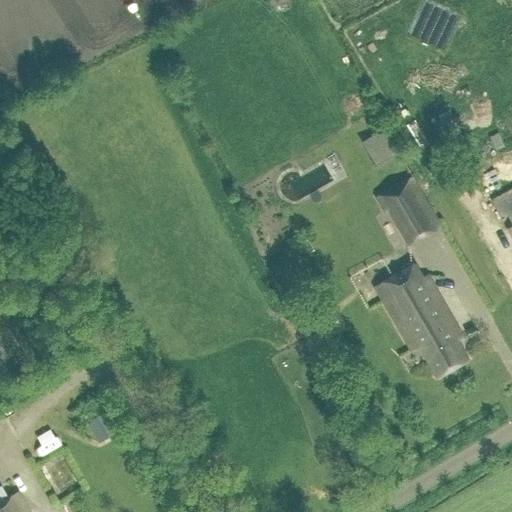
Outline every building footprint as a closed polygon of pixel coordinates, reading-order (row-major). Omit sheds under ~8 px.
[(391,127),(368,132),(373,156),(396,150),(391,127)] [(412,177),(376,197),(384,211),(389,209),(408,243),(439,226),(412,177)] [(511,190),(493,200),(502,216),(508,212),(511,219),(511,225),(508,228),(511,234),(511,190)] [(410,265),(374,286),(411,350),(419,346),(437,377),(467,359),(456,340),(462,337),(427,274),(418,279),(410,265)] [(309,347),(344,328),(332,308),(298,327),(309,347)] [(22,338),(38,360),(59,345),(43,323),(22,338)] [(468,338),(478,333),(474,325),(464,329),(468,338)] [(108,405),(95,413),(108,434),(122,426),(108,405)] [(72,465),(59,471),(53,456),(44,460),(57,492),(80,482),(72,465)] [(29,511),(18,492),(0,501),(0,511),(29,511)]
